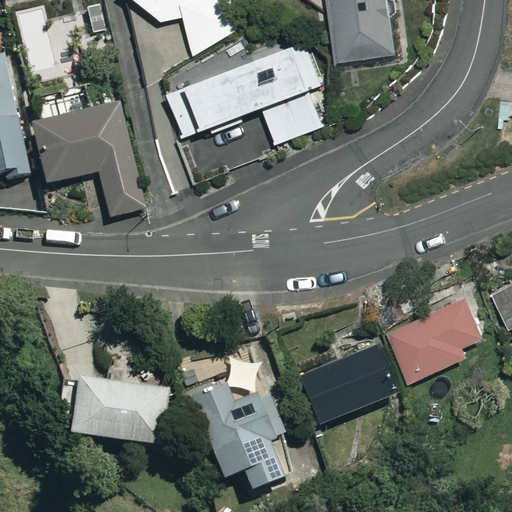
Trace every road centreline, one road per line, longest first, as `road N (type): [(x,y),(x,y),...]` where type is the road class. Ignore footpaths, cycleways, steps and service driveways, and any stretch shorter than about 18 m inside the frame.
road 1 (residential): [(484,0),(464,79),(428,120),(338,184),(319,212),(312,244)]
road 2 (residential): [(312,244),(151,255),(0,248)]
road 3 (residential): [(511,185),(384,231),(312,244)]
